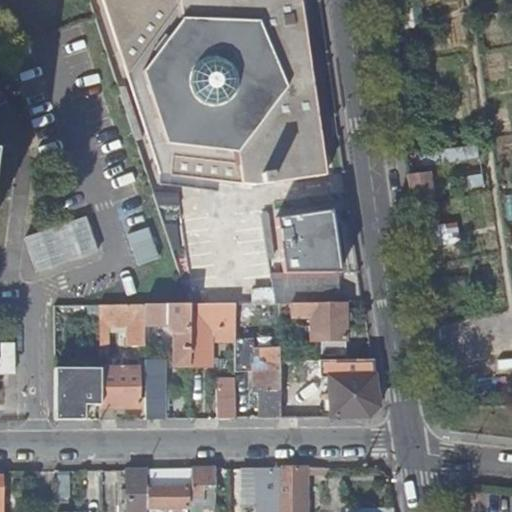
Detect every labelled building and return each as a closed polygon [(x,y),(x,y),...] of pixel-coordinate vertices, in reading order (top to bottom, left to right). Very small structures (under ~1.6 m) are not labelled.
[(100,0),(158,169),(255,184),(326,173),(302,4),(269,9),(267,0),(100,0)] [(407,174),(411,201),(433,198),(429,174),(435,174),(434,169),(429,170),(429,171),(407,174)] [(282,215),(289,268),(340,270),(331,209),(282,215)] [(98,251),(85,215),(24,236),(36,272),(98,251)] [(159,259),(148,227),(126,234),(138,266),(159,259)] [(276,268),(274,301),(344,300),(340,270),(289,268),(276,268)] [(347,354),(346,301),(280,302),(280,311),(311,310),(311,338),(321,339),(322,355),(347,354)] [(236,302),(190,303),(190,366),(212,365),(212,339),(212,328),(236,328),(236,323),(236,302)] [(280,302),(236,302),(236,323),(280,322),(280,311),(280,302)] [(145,324),(145,303),(99,304),(100,325),(100,345),(108,345),(107,333),(107,325),(127,325),(127,332),(127,346),(145,345),(145,324)] [(190,366),(190,303),(145,303),(145,324),(172,324),(173,367),(190,366)] [(107,333),(127,332),(127,325),(107,325),(107,333)] [(212,328),(212,339),(236,338),(236,337),(236,328),(212,328)] [(281,369),(280,361),(280,346),(253,346),(253,337),(236,337),(236,338),(236,369),(253,369),(281,369)] [(0,373),(14,373),(13,342),(0,342),(0,373)] [(483,357),(471,360),(476,384),(488,382),(483,357)] [(113,369),(100,369),(101,420),(116,420),(116,406),(139,405),(139,359),(113,360),(113,369)] [(146,419),(163,419),(162,407),(167,406),(167,388),(163,389),(163,360),(145,360),(146,419)] [(297,390),(297,360),(280,361),(281,369),(281,418),(323,417),(322,401),(299,401),(299,390),(297,390)] [(99,366),(55,366),(55,420),(84,420),(84,404),(99,404),(99,366)] [(281,418),(281,369),(253,369),(253,391),(259,391),(259,405),(259,418),(281,418)] [(218,380),(218,389),(236,389),(236,379),(218,380)] [(380,405),(379,398),(376,385),(323,388),(326,417),(368,417),(380,405)] [(218,389),(219,419),(236,418),(236,389),(218,389)] [(281,511),(281,467),(256,468),(256,511),(281,511)] [(281,467),(281,511),(307,511),(307,467),(281,467)] [(147,468),(126,469),(127,511),(147,511),(147,486),(147,468)] [(191,468),(147,468),(147,486),(187,486),(191,485),(191,468)] [(215,468),(191,468),(191,485),(192,507),(216,506),(215,468)] [(147,486),(147,511),(187,511),(187,486),(147,486)]
